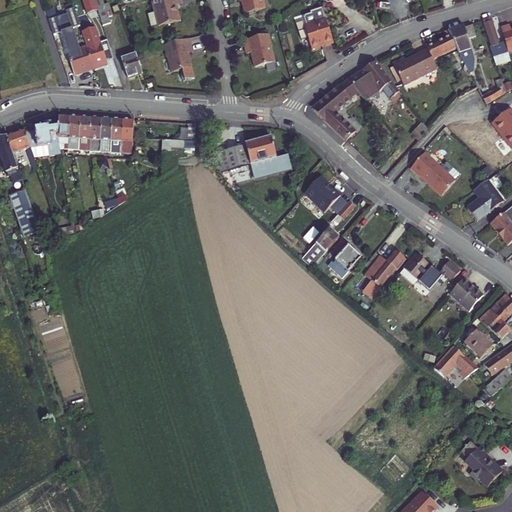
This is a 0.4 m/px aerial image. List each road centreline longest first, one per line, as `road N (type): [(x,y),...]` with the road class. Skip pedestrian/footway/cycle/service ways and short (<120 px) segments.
road 1 (tertiary): [(287,118),(511,282)]
road 2 (residential): [(287,118),(306,92),(390,39),(510,0)]
road 3 (tertiary): [(0,119),(60,100),(231,113)]
